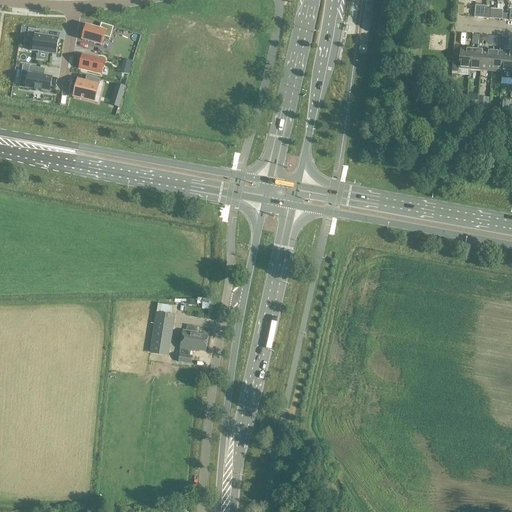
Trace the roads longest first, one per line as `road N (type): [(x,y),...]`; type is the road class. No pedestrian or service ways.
road 1 (primary): [(271,182),(75,147),(29,148)]
road 2 (primary): [(29,148),(73,164),(266,201)]
road 3 (secondary): [(232,439),(293,206)]
road 4 (unclassified): [(245,287),(225,308),(202,511)]
road 5 (primary): [(293,206),(511,245)]
road 6 (primary): [(511,226),(297,186)]
road 7 (secondary): [(297,186),(332,0)]
road 8 (secondary): [(309,0),(271,182)]
road 9 (secondary): [(245,287),(228,386),(232,439)]
